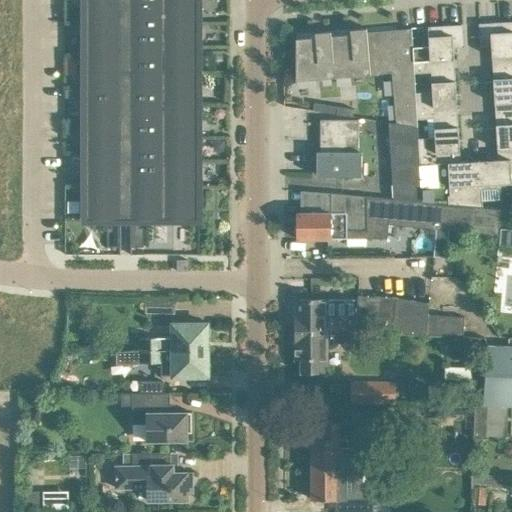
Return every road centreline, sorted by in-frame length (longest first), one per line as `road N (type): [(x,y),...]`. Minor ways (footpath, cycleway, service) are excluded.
road 1 (residential): [(258,281),(256,0)]
road 2 (unclassified): [(31,0),(34,277)]
road 3 (residential): [(258,511),(258,281)]
road 4 (residential): [(34,277),(258,281)]
